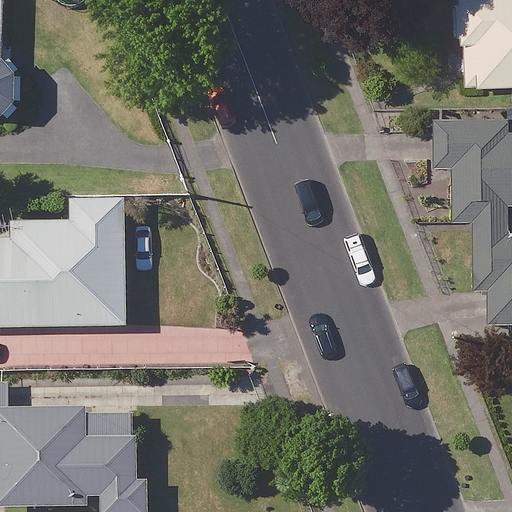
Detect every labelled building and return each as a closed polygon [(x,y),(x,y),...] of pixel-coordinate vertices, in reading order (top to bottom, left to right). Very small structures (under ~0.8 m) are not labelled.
[(6,9),(5,0),(0,0),(0,123),(14,124),(15,74),(4,73),(6,9)] [(511,0),(458,0),(456,94),(511,95),(511,0)] [(511,129),(441,128),(440,175),(461,175),(460,228),(481,228),(479,308),(491,308),(490,330),(511,330),(511,249),(509,249),(510,210),(511,210),(511,129)] [(0,331),(129,330),(127,202),(74,203),(74,228),(0,228),(0,331)] [(10,420),(9,388),(0,388),(0,511),(107,510),(106,511),(145,511),(144,417),(10,420)]
